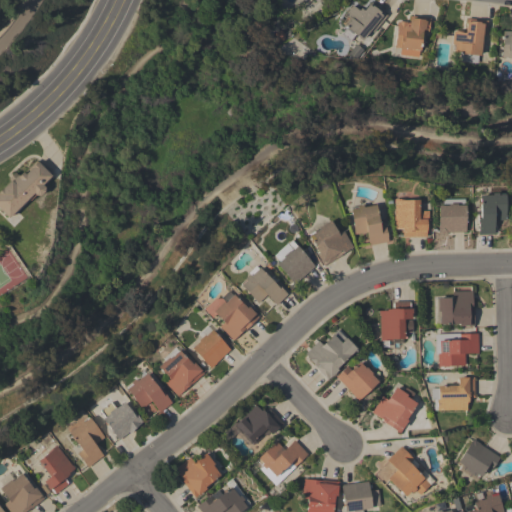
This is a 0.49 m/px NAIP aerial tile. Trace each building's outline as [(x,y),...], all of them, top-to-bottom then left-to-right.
[(372,32),(370,30),(361,40),(354,34),(348,41),(340,34),(344,29),(343,28),(344,26),(340,23),(346,17),(343,15),(352,5),(358,10),(360,8),(362,10),(370,1),(386,15),(372,32)] [(429,18),(428,33),(422,32),(420,50),(418,50),(418,55),(407,53),(407,50),(399,49),(399,48),(394,47),(397,21),(408,22),(409,16),(429,18)] [(487,20),(485,35),(482,35),(480,56),(478,55),(477,63),(459,61),(460,53),(453,52),(454,45),(451,44),(452,32),(454,32),(454,31),(462,31),(462,33),(464,33),(466,18),(487,20)] [(502,31),(511,31),(511,58),(506,58),(506,57),(501,57),(502,31)] [(355,43),(362,50),(353,61),(346,54),(355,43)] [(511,95),(511,81),(498,81),(497,95),(511,95)] [(44,191),(39,195),(35,195),(29,201),(27,199),(7,218),(0,210),(0,190),(9,181),(7,179),(14,172),(17,176),(22,172),(24,174),(37,162),(50,176),(41,185),(44,187),(44,191)] [(478,234),(477,217),(479,217),(478,196),(491,195),(491,193),(497,193),(497,195),(504,195),(505,220),(493,221),(493,234),(478,234)] [(402,237),(402,229),(393,229),(392,225),(394,225),(393,199),(402,199),(402,200),(417,200),(417,211),(427,211),(427,223),(425,223),(425,237),(402,237)] [(464,205),(465,232),(437,232),(437,206),(441,206),(441,199),(463,199),(463,205),(464,205)] [(368,245),(366,232),(354,234),(349,208),(356,207),(355,206),(361,204),(362,207),(374,205),(378,225),(384,224),(388,242),(368,245)] [(352,247),(340,254),(341,255),(323,266),(316,253),(318,252),(308,235),(313,231),(314,232),(318,229),(317,227),(330,220),(337,233),(342,230),(352,247)] [(293,284),(276,264),(283,258),(282,256),(288,250),(289,252),(296,246),(314,266),(293,284)] [(275,305),(266,295),(257,303),(239,284),(244,279),(243,278),(247,275),(246,274),(255,265),(257,268),(258,267),(269,278),(273,274),(278,279),(275,282),(287,294),(275,305)] [(224,302),(227,299),(223,295),(227,291),(231,295),(233,294),(246,308),(248,306),(258,317),(241,333),(240,332),(232,340),(218,326),(223,322),(215,314),(211,318),(203,309),(214,298),(221,298),(224,302)] [(436,298),(451,297),(451,292),(471,291),(471,304),(473,304),(473,326),(458,326),(458,324),(439,324),(439,323),(438,323),(438,318),(439,318),(439,312),(437,312),(436,298)] [(379,315),(378,315),(378,311),(386,310),(386,309),(392,309),(392,303),(393,303),(393,301),(408,301),(408,302),(409,302),(410,308),(411,308),(411,313),(410,313),(410,319),(408,319),(408,328),(403,328),(403,339),(391,339),(391,340),(379,340),(379,315)] [(336,368),(337,370),(326,380),(312,365),(313,364),(306,357),(307,356),(304,353),(317,341),(321,345),(337,329),(356,349),(336,368)] [(210,368),(191,348),(198,341),(197,340),(203,335),(204,336),(211,330),(229,350),(210,368)] [(477,353),(463,353),(464,365),(436,366),(436,354),(435,354),(434,341),(438,341),(438,334),(477,333),(477,353)] [(167,357),(169,359),(178,350),(192,364),(193,363),(203,373),(187,388),(186,387),(177,396),(163,382),(168,378),(157,367),(167,357)] [(365,368),(366,367),(372,373),(370,374),(377,382),(358,401),(335,377),(346,366),(350,370),(358,362),(365,368)] [(159,412),(150,401),(141,408),(125,387),(130,383),(129,382),(134,379),(133,377),(142,370),(144,374),(145,373),(158,389),(159,388),(171,403),(159,412)] [(473,397),(467,398),(467,402),(466,402),(466,410),(433,410),(433,405),(436,405),(436,399),(430,399),(430,388),(437,388),(437,386),(456,385),(456,377),(473,377),(473,397)] [(406,394),(405,396),(415,403),(405,419),(407,420),(399,433),(381,421),(382,420),(371,413),(381,396),(386,400),(394,387),(406,394)] [(102,419),(102,418),(101,416),(104,414),(101,409),(111,401),(115,406),(118,404),(119,405),(123,402),(140,423),(132,429),(134,431),(130,434),(128,432),(118,440),(102,419)] [(282,423),(270,435),(265,429),(259,435),(260,437),(253,444),(241,432),(240,433),(233,426),(254,405),(260,411),(261,409),(264,412),(269,408),(282,423)] [(87,467),(76,453),(81,450),(68,433),(78,425),(77,424),(86,417),(87,418),(88,417),(103,437),(94,445),(102,456),(87,467)] [(204,453),(200,445),(214,438),(218,446),(204,453)] [(472,472),(471,473),(464,468),(465,467),(456,462),(471,439),(472,440),(472,439),(480,443),(479,444),(499,457),(490,470),(486,467),(479,477),(472,472)] [(306,454),(294,466),(294,467),(274,486),(258,469),(261,466),(260,465),(262,463),(257,458),(275,441),(283,450),(293,440),(306,454)] [(73,468),(67,473),(68,474),(64,478),(67,482),(66,483),(67,484),(55,494),(54,493),(53,493),(49,489),(48,490),(45,486),(46,486),(43,481),(49,476),(37,461),(47,453),(46,452),(55,445),(73,468)] [(400,446),(412,459),(408,463),(429,485),(419,495),(414,490),(411,493),(410,491),(404,496),(387,478),(396,470),(386,460),(400,446)] [(213,464),(211,465),(219,475),(204,487),(205,489),(194,498),(181,480),(173,469),(189,457),(193,462),(205,453),(213,464)] [(0,486),(9,480),(10,481),(20,473),(32,489),(34,487),(43,498),(26,511),(25,511),(23,511),(9,511),(3,504),(7,500),(0,490),(0,486)] [(200,511),(196,506),(231,479),(242,494),(240,496),(243,499),(242,500),(246,505),(245,506),(246,507),(239,511),(200,511)] [(305,511),(307,499),(300,498),(302,479),(316,480),(316,479),(336,481),(336,485),(337,485),(336,496),(334,496),(331,511),(305,511)] [(367,481),(368,491),(377,489),(379,505),(371,506),(371,508),(362,509),(362,511),(344,511),(340,485),(367,481)] [(484,499),(483,496),(489,495),(489,497),(497,495),(502,511),(475,511),(472,502),(484,499)]
